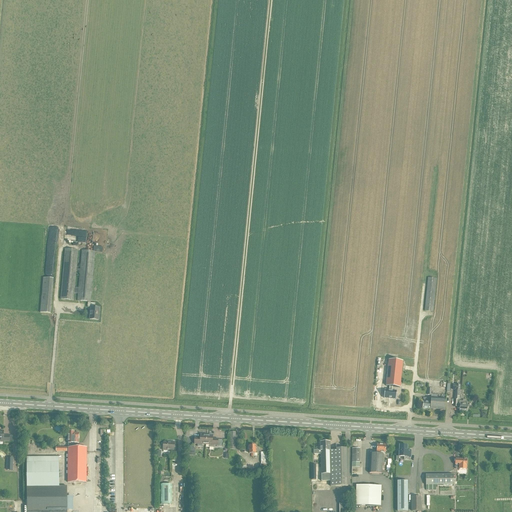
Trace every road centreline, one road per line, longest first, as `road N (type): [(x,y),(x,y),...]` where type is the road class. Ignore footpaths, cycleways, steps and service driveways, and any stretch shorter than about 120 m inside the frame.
road 1 (primary): [(0,402),(511,436)]
road 2 (track): [(228,418),(270,0)]
road 3 (track): [(410,429),(435,176)]
road 4 (track): [(63,232),(87,0)]
